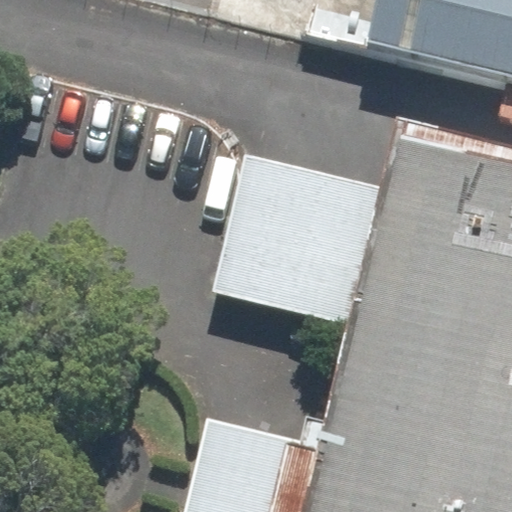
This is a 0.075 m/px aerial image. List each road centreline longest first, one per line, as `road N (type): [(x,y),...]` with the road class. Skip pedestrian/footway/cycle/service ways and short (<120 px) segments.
road 1 (unknown): [(0,22),(511,143)]
road 2 (unknown): [(0,264),(148,308),(195,347),(200,398),(189,511)]
